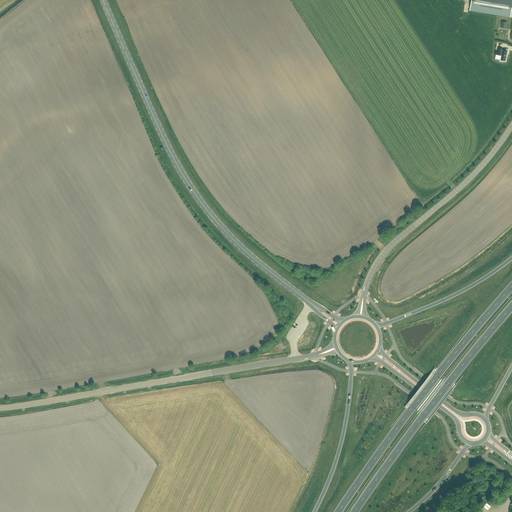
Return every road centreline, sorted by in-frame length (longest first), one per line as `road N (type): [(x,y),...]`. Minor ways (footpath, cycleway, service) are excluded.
road 1 (secondary): [(311,303),(225,231),(196,195),(102,0)]
road 2 (unclassified): [(0,407),(336,348)]
road 3 (trunk): [(511,286),(394,429),(338,511)]
road 4 (trunk): [(353,511),(511,306)]
road 5 (tertiary): [(360,317),(377,260),(459,188),(511,125)]
road 6 (trunk): [(349,361),(343,432),(314,511)]
road 7 (trunk): [(511,257),(443,300),(375,326)]
road 8 (secondary): [(371,357),(454,417),(470,443)]
road 9 (secondary): [(484,418),(457,413),(378,348)]
